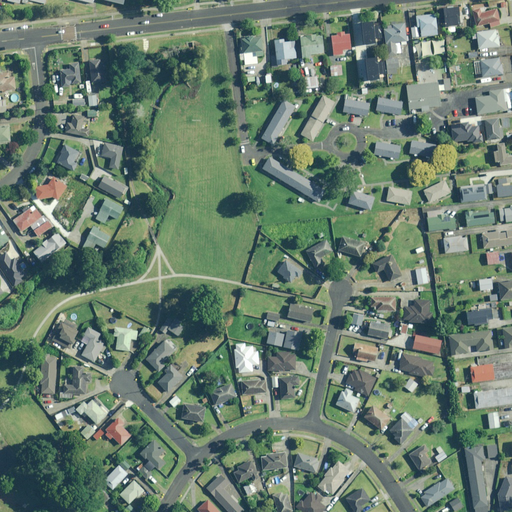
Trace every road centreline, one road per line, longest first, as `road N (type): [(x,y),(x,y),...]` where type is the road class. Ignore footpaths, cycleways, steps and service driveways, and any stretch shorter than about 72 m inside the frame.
road 1 (residential): [(226,14),(247,149),(330,144)]
road 2 (tertiary): [(226,14),(33,37)]
road 3 (residential): [(0,186),(23,166),(39,132),(33,37)]
road 4 (residential): [(340,291),(311,425)]
road 5 (residential): [(311,425),(365,453),(407,511)]
road 6 (tertiary): [(355,0),(226,14)]
road 7 (residential): [(198,457),(257,425),(311,425)]
